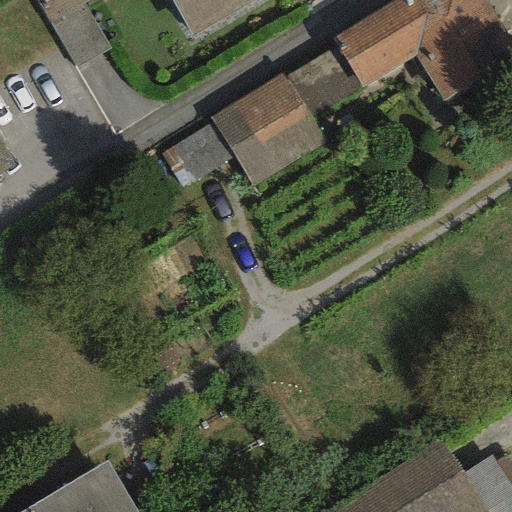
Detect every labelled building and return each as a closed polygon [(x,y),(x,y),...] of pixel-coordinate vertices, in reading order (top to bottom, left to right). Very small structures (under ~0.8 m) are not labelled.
[(86,0),(32,0),(71,70),(106,51),(80,4),(86,0)] [(165,0),(187,38),(254,0),(165,0)] [(511,52),(481,0),(394,0),(331,36),(336,47),(360,88),(414,57),(441,104),(511,63),(511,52)] [(360,88),(336,47),(284,78),(308,119),(360,88)] [(282,74),(209,117),(213,123),(232,156),(249,185),(322,142),(308,119),(284,78),(282,74)] [(232,156),(213,123),(159,154),(178,187),(232,156)] [(0,171),(11,165),(0,145),(0,171)] [(476,511),(439,449),(331,511),(476,511)] [(134,511),(105,462),(20,511),(134,511)]
